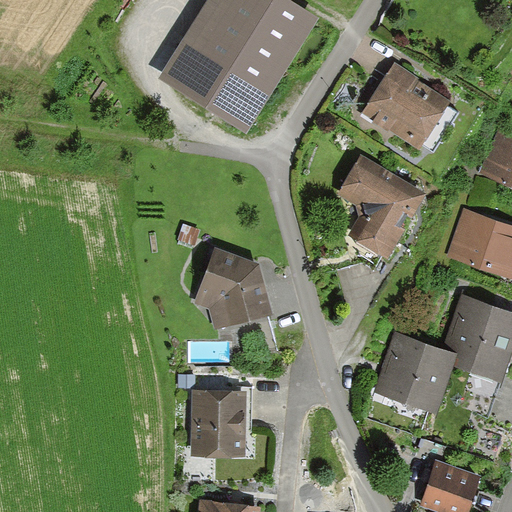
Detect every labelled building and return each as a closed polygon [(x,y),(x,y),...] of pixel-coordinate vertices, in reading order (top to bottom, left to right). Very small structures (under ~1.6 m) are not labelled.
[(309,13),(288,0),(210,0),(164,71),(240,120),(309,13)] [(419,87),(391,68),(360,116),(415,151),(434,120),(408,104),(419,87)] [(511,136),(497,130),(477,176),(511,191),(511,136)] [(418,200),(358,160),(333,197),(361,215),(345,239),(377,261),(418,200)] [(511,278),(511,229),(462,213),(447,257),(511,278)] [(264,320),(253,271),(210,252),(191,305),(205,311),(211,333),(264,320)] [(511,310),(463,294),(444,351),(456,355),(452,366),(502,383),(511,353),(511,310)] [(452,366),(456,355),(444,351),(397,334),(376,393),(435,413),(452,366)] [(238,459),(238,395),(183,395),(182,430),(190,430),(190,459),(238,459)] [(467,511),(480,476),(434,461),(420,501),(451,511),(467,511)] [(260,511),(261,507),(200,501),(199,511),(260,511)]
